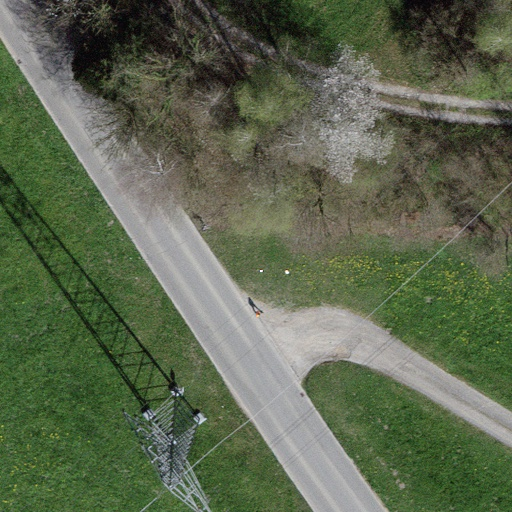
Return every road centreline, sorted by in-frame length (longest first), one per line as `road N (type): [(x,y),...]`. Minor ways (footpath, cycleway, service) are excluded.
road 1 (tertiary): [(352,511),(14,0)]
road 2 (track): [(176,0),(245,76),(379,125),(511,128)]
road 3 (track): [(257,368),(347,358),(511,451)]
